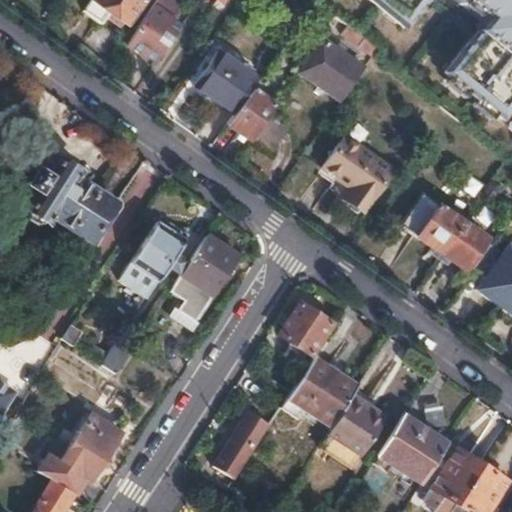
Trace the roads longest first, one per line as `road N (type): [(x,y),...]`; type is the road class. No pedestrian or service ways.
road 1 (residential): [(0,25),(300,239)]
road 2 (residential): [(124,511),(300,239)]
road 3 (residential): [(300,239),(511,391)]
